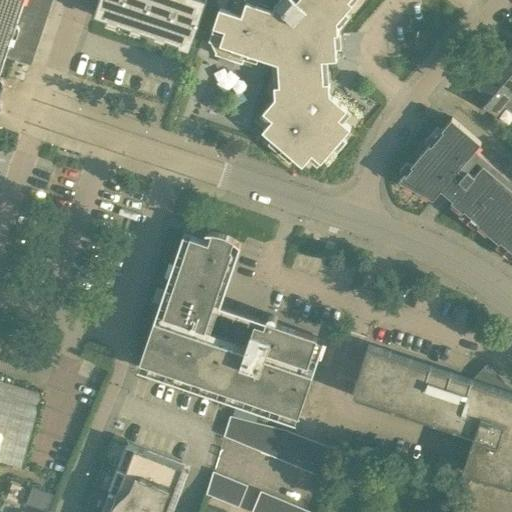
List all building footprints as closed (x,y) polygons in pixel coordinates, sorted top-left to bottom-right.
[(0,0),(0,105),(1,105),(2,102),(3,100),(0,97),(0,94),(4,82),(0,80),(0,69),(5,55),(31,64),(52,0),(0,0)] [(98,0),(94,14),(191,46),(205,3),(206,0),(98,0)] [(245,53),(272,62),(274,86),(274,98),(263,111),(264,112),(272,119),(262,130),(268,135),(297,160),(302,165),(312,154),(321,162),(351,128),(340,118),(347,110),(329,94),(329,82),(324,82),(323,61),(337,60),(336,47),(336,35),(338,35),(337,21),(352,4),(348,1),(349,0),(278,0),(274,4),(261,0),(239,0),(236,2),(234,1),(230,11),(219,7),(208,41),(210,42),(214,49),(215,52),(214,54),(242,63),(245,53)] [(209,57),(211,54),(210,51),(208,48),(205,47),(202,47),(199,49),(198,52),(198,55),(200,58),(202,59),(203,60),(206,59),(209,57)] [(511,57),(507,54),(489,74),(511,93),(511,57)] [(511,93),(489,74),(472,95),(496,116),(505,105),(511,111),(511,93)] [(510,260),(511,256),(511,188),(482,163),(470,177),(459,168),(481,142),(452,117),(442,129),(436,124),(423,139),(429,144),(403,174),(432,199),(440,190),(446,196),(452,201),(463,211),(458,216),(473,229),(477,224),(499,242),(495,247),(510,260)] [(209,240),(184,232),(138,366),(230,398),(297,420),(324,340),(305,333),(277,323),(277,322),(277,321),(277,320),(277,319),(276,318),(275,317),(273,316),(272,316),(271,316),(270,316),(269,317),(268,317),(267,319),(265,326),(242,315),(239,317),(229,312),(213,305),(232,249),(238,251),(241,243),(238,240),(236,239),(234,237),(230,235),(227,234),(224,233),(220,231),(218,231),(214,230),(209,230),(209,231),(212,231),(209,240)] [(360,367),(358,368),(356,373),(356,377),(351,395),(459,431),(457,437),(465,445),(470,446),(462,471),(481,477),(483,479),(487,480),(490,480),(511,487),(511,392),(484,384),(470,379),(367,345),(360,367)] [(511,389),(486,363),(470,379),(484,384),(511,392),(511,389)] [(0,461),(21,467),(42,392),(0,380),(0,461)] [(233,412),(256,418),(258,409),(235,403),(233,412)] [(224,436),(237,441),(246,419),(230,415),(224,436)] [(246,419),(237,441),(248,446),(258,422),(246,419)] [(258,422),(248,446),(259,451),(270,425),(258,422)] [(270,425),(259,451),(270,455),(282,428),(270,425)] [(282,428),(270,455),(282,460),(293,431),(286,429),(282,428)] [(293,431),(282,460),(293,464),(305,436),(293,431)] [(305,436),(293,464),(304,469),(316,440),(305,436)] [(315,473),(327,444),(316,440),(304,469),(315,473)] [(165,511),(184,464),(182,463),(127,442),(100,511),(165,511)] [(338,448),(327,444),(315,473),(327,478),(338,448)] [(210,497),(216,499),(225,477),(213,472),(205,495),(210,497)] [(236,481),(225,477),(216,499),(227,504),(236,481)] [(248,486),(236,481),(227,504),(239,508),(248,486)] [(27,504),(49,511),(56,496),(38,489),(33,488),(27,504)] [(252,511),(264,511),(272,495),(261,491),(252,511)] [(278,511),(283,499),(272,495),(264,511),(278,511)] [(291,511),(294,504),(283,499),(278,511),(291,511)] [(399,503),(395,511),(418,511),(419,511),(399,503)]
